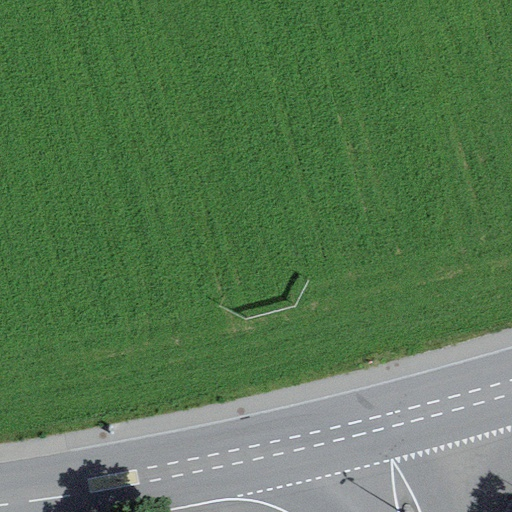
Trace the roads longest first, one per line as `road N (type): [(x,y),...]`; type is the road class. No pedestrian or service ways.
road 1 (tertiary): [(0,499),(380,423)]
road 2 (tertiary): [(380,423),(511,387)]
